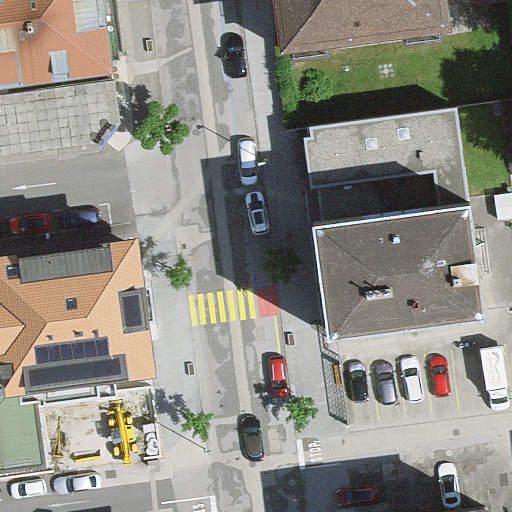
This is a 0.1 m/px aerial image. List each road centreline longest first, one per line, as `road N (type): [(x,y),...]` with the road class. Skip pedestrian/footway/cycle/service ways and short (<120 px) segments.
road 1 (unclassified): [(240,499),(206,192)]
road 2 (residential): [(206,192),(0,214)]
road 3 (unclassified): [(206,192),(184,0)]
